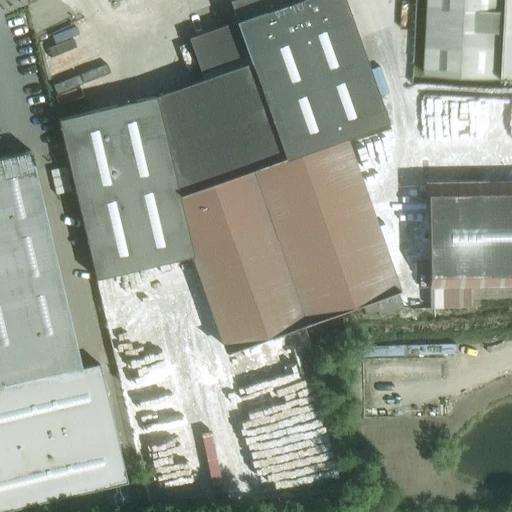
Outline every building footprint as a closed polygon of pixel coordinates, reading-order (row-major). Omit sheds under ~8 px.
[(95,278),(191,255),(224,351),(361,303),(365,315),(377,311),(379,316),(403,307),(397,290),(399,290),(345,135),(386,120),(343,0),(229,0),(236,20),(190,43),(204,84),(58,118),(95,278)] [(511,0),(428,0),(425,75),(500,79),(511,80),(511,0)] [(0,511),(126,482),(99,363),(81,367),(30,150),(0,157),(0,511)] [(459,175),(459,179),(481,178),(481,167),(432,169),(432,176),(459,175)] [(511,179),(426,181),(428,287),(511,285),(511,179)] [(442,355),(362,354),(361,411),(441,412),(442,355)] [(486,366),(453,379),(458,393),(492,381),(486,366)] [(127,490),(106,494),(109,505),(130,501),(127,490)]
